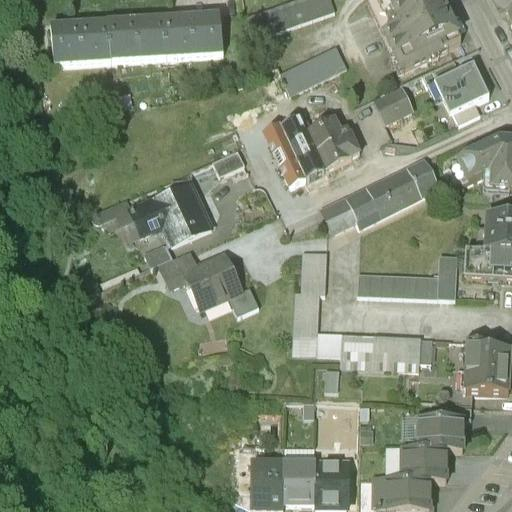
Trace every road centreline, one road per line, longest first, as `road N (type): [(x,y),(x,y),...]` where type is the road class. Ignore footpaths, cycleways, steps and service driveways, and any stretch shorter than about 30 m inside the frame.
road 1 (residential): [(291,216),(251,131),(306,106),(339,108),(382,173)]
road 2 (residential): [(511,111),(382,173)]
